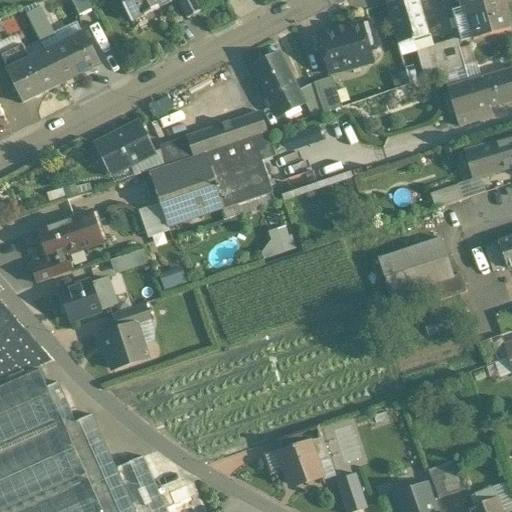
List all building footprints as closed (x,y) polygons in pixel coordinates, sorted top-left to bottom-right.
[(93,9),(88,0),(70,0),(79,16),(93,9)] [(170,0),(119,0),(131,23),(171,2),(170,0)] [(201,13),(194,0),(176,0),(187,20),(201,13)] [(419,0),(404,0),(386,5),(398,44),(429,34),(419,0)] [(500,0),(464,11),(465,13),(454,16),(461,40),(472,37),(473,40),(509,29),(500,0)] [(29,13),(41,40),(57,34),(45,6),(29,13)] [(368,21),(355,25),(353,28),(346,30),(345,29),(335,32),(335,33),(320,37),(324,52),(322,53),(319,60),(321,67),(327,71),(329,71),(330,74),(371,62),(369,52),(376,50),(378,46),(372,23),(368,21)] [(0,52),(1,55),(24,42),(18,33),(0,42),(0,52)] [(84,33),(45,52),(61,84),(100,65),(84,33)] [(457,40),(444,43),(452,70),(464,66),(457,40)] [(444,43),(426,49),(433,71),(434,75),(441,73),(452,70),(444,43)] [(433,71),(426,49),(417,51),(423,73),(433,71)] [(45,52),(24,63),(20,54),(6,61),(10,69),(7,71),(22,103),(61,84),(45,52)] [(279,53),(252,67),(269,101),(297,87),(279,53)] [(452,70),(441,73),(446,89),(469,82),(464,66),(452,70)] [(484,94),(451,104),(458,127),(492,117),(489,109),(511,101),(511,68),(480,79),(484,94)] [(332,78),(314,84),(324,114),(342,108),(332,78)] [(469,82),(446,89),(451,104),(484,94),(480,79),(469,82)] [(297,87),(269,101),(278,119),(306,105),(297,87)] [(260,113),(211,129),(218,150),(253,138),(261,136),(267,133),(260,113)] [(140,124),(95,146),(110,176),(154,153),(140,124)] [(211,129),(186,138),(193,158),(218,150),(211,129)] [(261,136),(253,138),(258,153),(266,151),(261,136)] [(511,136),(495,142),(503,170),(511,167),(511,136)] [(167,167),(149,173),(168,229),(272,193),(258,153),(253,138),(218,150),(193,158),(182,162),(167,167)] [(186,138),(175,142),(182,162),(193,158),(186,138)] [(175,142),(160,147),(167,167),(182,162),(175,142)] [(495,142),(466,150),(474,179),(481,177),(503,170),(495,142)] [(474,179),(457,184),(463,201),(486,193),(481,177),(474,179)] [(457,184),(431,193),(436,209),(463,201),(457,184)] [(436,209),(431,193),(417,197),(422,214),(436,209)] [(92,213),(38,231),(48,261),(49,262),(66,256),(103,243),(92,213)] [(266,231),(271,254),(294,249),(289,226),(266,231)] [(511,237),(498,243),(507,268),(507,269),(511,267),(511,237)] [(440,239),(378,260),(391,300),(433,286),(454,279),(453,277),(440,239)] [(498,243),(485,247),(493,272),(507,268),(498,243)] [(140,251),(120,257),(123,268),(143,262),(140,251)] [(48,261),(32,267),(37,284),(72,273),(66,256),(49,262),(48,261)] [(461,275),(453,277),(454,279),(433,286),(439,302),(467,293),(461,275)] [(90,282),(60,293),(70,322),(101,312),(99,306),(116,301),(108,279),(91,285),(90,282)] [(146,305),(111,316),(117,331),(136,325),(136,326),(151,321),(146,305)] [(117,331),(101,336),(113,370),(147,359),(136,326),(136,325),(117,331)] [(487,367),(510,359),(506,347),(502,336),(479,345),(487,367)] [(40,371),(0,388),(0,443),(60,417),(47,388),(40,371)] [(134,511),(116,470),(92,415),(75,423),(58,383),(47,388),(60,417),(64,425),(85,474),(89,481),(102,511),(134,511)] [(64,425),(0,452),(0,511),(85,474),(64,425)] [(319,427),(300,433),(304,444),(311,442),(311,443),(323,439),(319,427)] [(304,444),(280,453),(291,485),(305,480),(306,485),(324,479),(311,443),(311,442),(304,444)] [(167,511),(143,458),(116,470),(134,511),(167,511)] [(455,462),(428,472),(439,500),(465,490),(455,462)] [(359,472),(338,479),(349,511),(354,511),(371,506),(359,472)] [(439,511),(424,472),(389,485),(398,511),(439,511)] [(102,511),(89,481),(18,511),(102,511)] [(505,484),(493,489),(497,498),(498,498),(503,511),(511,511),(511,500),(505,484)] [(475,496),(479,506),(497,498),(493,489),(475,496)] [(479,506),(467,510),(467,511),(503,511),(498,498),(497,498),(479,506)]
